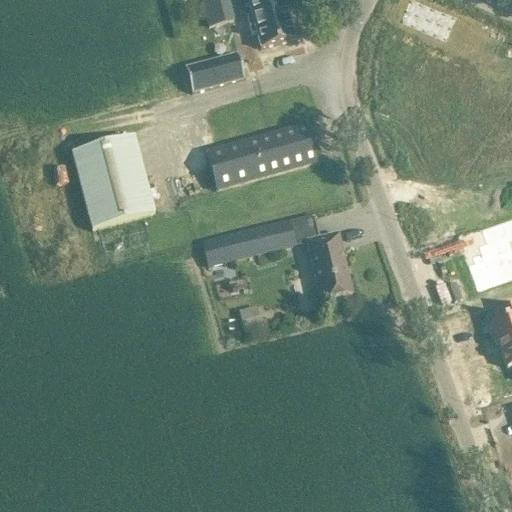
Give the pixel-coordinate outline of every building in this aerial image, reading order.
[(197,0),(206,33),(233,25),(226,0),(197,0)] [(249,0),(250,3),(248,4),(253,21),(248,22),(254,39),(259,37),(264,54),(297,43),(283,0),(249,0)] [(511,62),(478,47),(465,77),(511,98),(502,119),(511,123),(511,62)] [(423,63),(402,69),(415,111),(425,108),(435,141),(443,139),(450,162),(480,151),(461,97),(446,102),(437,72),(445,70),(440,52),(421,58),(423,63)] [(236,58),(185,73),(192,97),(243,83),(236,58)] [(216,193),(321,164),(311,128),(206,156),(216,193)] [(91,234),(154,218),(134,141),(70,157),(91,234)] [(458,181),(447,186),(461,217),(494,207),(482,175),(495,169),(492,160),(511,153),(504,144),(450,165),(458,181)] [(478,258),(467,261),(472,273),(482,270),(485,280),(511,269),(511,221),(492,228),(496,238),(473,247),(478,258)] [(289,225),(202,246),(207,269),(295,248),(289,225)] [(321,304),(352,297),(337,237),(306,244),(321,304)] [(500,324),(489,327),(495,347),(498,346),(507,372),(511,370),(511,308),(497,314),(500,324)] [(244,336),(261,332),(255,310),(238,315),(244,336)]
